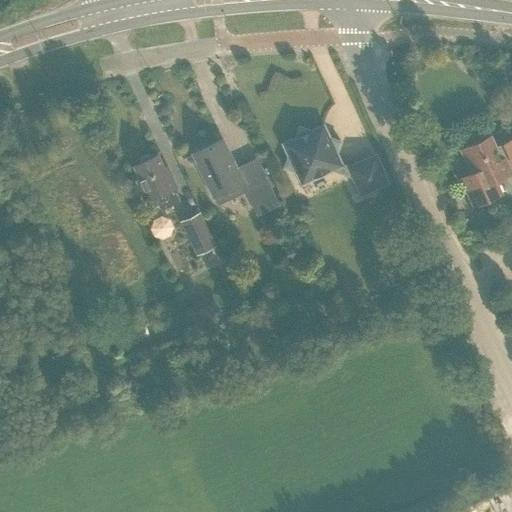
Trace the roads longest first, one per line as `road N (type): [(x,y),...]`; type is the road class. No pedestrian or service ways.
road 1 (unclassified): [(511,377),(377,104),(356,38),(357,4)]
road 2 (primary): [(122,25),(217,10),(357,4)]
road 3 (primary): [(357,4),(485,10)]
road 4 (primary): [(0,62),(122,25)]
road 5 (primary): [(117,2),(0,36)]
